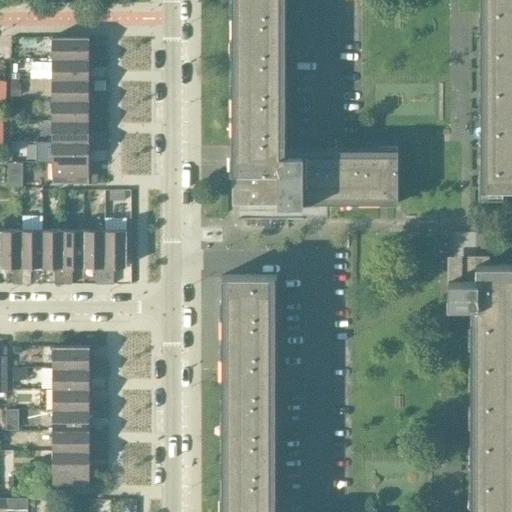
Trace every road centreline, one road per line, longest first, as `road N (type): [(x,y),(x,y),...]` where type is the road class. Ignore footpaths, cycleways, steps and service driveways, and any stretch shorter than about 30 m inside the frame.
road 1 (residential): [(170,308),(171,0)]
road 2 (residential): [(171,511),(170,308)]
road 3 (residential): [(0,307),(170,308)]
